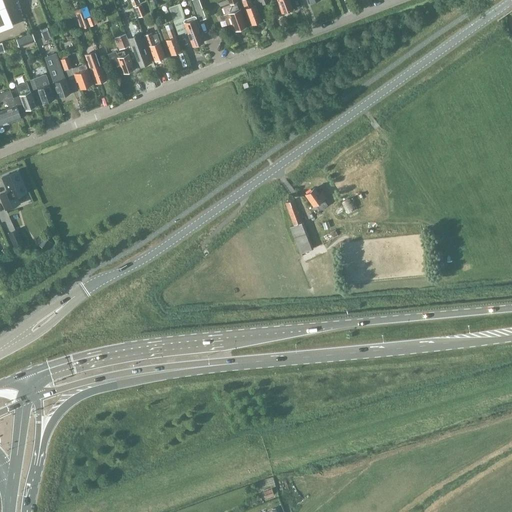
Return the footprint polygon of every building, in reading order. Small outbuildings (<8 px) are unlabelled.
[(0,0),(0,30),(12,25),(2,0),(0,0)] [(155,0),(148,0),(151,9),(157,6),(155,0)] [(191,0),(199,21),(205,18),(198,0),(191,0)] [(246,26),(240,9),(237,1),(236,0),(227,0),(229,4),(222,7),(225,14),(222,15),(226,25),(230,23),(233,31),(246,26)] [(240,0),(250,24),(261,20),(256,5),(252,6),(250,0),(240,0)] [(258,0),(261,5),(262,4),(268,2),(266,0),(276,0),(281,13),(284,11),(285,13),(289,11),(289,10),(292,8),(289,0),(258,0)] [(130,3),(124,5),(127,16),(134,13),(130,3)] [(141,4),(134,7),(138,17),(145,14),(141,4)] [(177,4),(168,8),(178,35),(185,33),(187,32),(186,29),(185,27),(183,23),(183,21),(183,19),(185,18),(180,4),(177,4)] [(87,6),(74,11),(81,30),(89,27),(89,26),(86,19),(86,17),(91,15),(87,6)] [(183,21),(183,23),(185,27),(186,29),(187,32),(192,46),(203,42),(197,28),(199,27),(195,16),(193,15),(185,18),(183,19),(183,21)] [(94,16),(86,19),(89,26),(97,23),(94,16)] [(181,51),(170,23),(164,25),(165,27),(161,28),(165,39),(164,40),(170,55),(181,51)] [(48,30),(42,33),(45,40),(51,38),(48,30)] [(140,32),(128,36),(138,65),(150,60),(140,32)] [(151,33),(144,35),(153,59),(155,58),(155,60),(161,58),(161,56),(165,54),(157,33),(152,34),(151,33)] [(126,34),(115,38),(119,49),(130,45),(126,34)] [(22,37),(16,39),(19,47),(25,45),(22,37)] [(101,66),(100,64),(95,51),(84,55),(94,82),(98,81),(100,83),(104,81),(104,80),(106,79),(105,78),(107,77),(103,65),(101,66)] [(124,55),(123,51),(116,53),(115,51),(107,54),(112,68),(119,65),(122,72),(124,72),(125,73),(129,72),(129,71),(133,69),(128,53),(124,55)] [(55,54),(44,57),(51,78),(58,96),(60,96),(60,97),(65,96),(65,94),(69,93),(64,79),(62,79),(60,74),(62,73),(55,54)] [(68,57),(61,60),(62,63),(64,70),(65,69),(66,69),(71,67),(68,58),(68,57)] [(84,64),(72,68),(75,77),(76,81),(77,80),(80,89),(92,84),(84,64)] [(45,74),(33,78),(37,88),(42,103),(47,101),(48,102),(53,101),(52,99),(54,98),(47,79),(45,74)] [(13,98),(19,114),(26,111),(25,110),(36,106),(31,91),(30,91),(26,81),(16,85),(20,95),(13,98)] [(19,114),(13,98),(9,89),(0,92),(0,101),(5,99),(8,107),(0,109),(0,125),(21,118),(19,114)] [(26,191),(17,170),(1,177),(7,191),(0,194),(0,198),(5,209),(19,203),(16,196),(26,191)] [(305,194),(313,206),(318,202),(321,207),(325,204),(322,200),(326,197),(322,191),(318,194),(314,188),(305,194)] [(310,249),(293,200),(285,203),(293,226),(289,228),(299,253),(310,249)] [(17,229),(8,233),(14,247),(23,243),(17,229)] [(264,492),(266,498),(274,495),(272,489),(264,492)]
